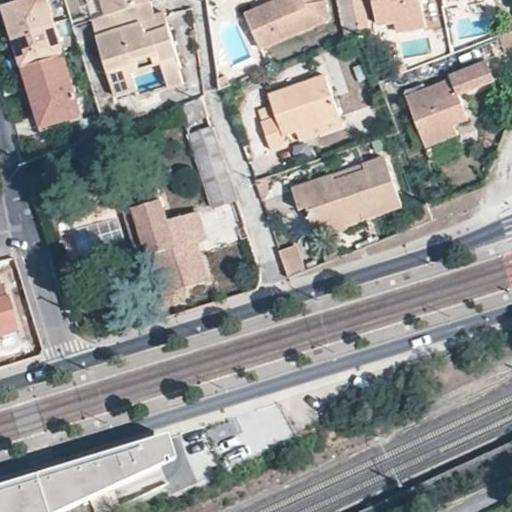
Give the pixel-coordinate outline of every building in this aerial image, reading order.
[(26,66),(64,54),(48,0),(23,0),(24,1),(5,6),(20,55),(23,53),(26,66)] [(131,72),(128,61),(156,52),(158,58),(172,53),(162,20),(153,22),(151,14),(146,0),(141,0),(102,12),(88,16),(112,92),(133,86),(136,85),(131,72)] [(98,0),(102,12),(141,0),(98,0)] [(245,12),(259,45),(328,15),(324,0),(270,0),(269,1),(245,12)] [(421,23),(416,0),(367,0),(372,21),(388,18),(390,29),(419,24),(421,23)] [(151,14),(153,22),(162,20),(159,12),(151,14)] [(372,21),(376,41),(420,33),(419,24),(390,29),(388,18),(372,21)] [(511,46),(511,25),(495,32),(502,51),(511,46)] [(158,58),(160,63),(165,82),(166,85),(178,82),(173,66),(176,65),(172,53),(158,58)] [(24,66),(36,107),(41,105),(47,122),(83,111),(64,54),(26,66),(24,66)] [(496,78),(488,59),(405,91),(424,141),(456,130),(452,118),(466,113),(458,92),(496,78)] [(285,129),(298,124),(338,109),(323,69),(270,88),(277,111),(262,117),(272,145),(288,139),(285,129)] [(298,124),(300,132),(341,117),(338,109),(298,124)] [(213,128),(190,135),(216,207),(238,199),(213,128)] [(302,202),(309,218),(354,202),(357,210),(395,195),(378,150),(287,184),(294,205),(302,202)] [(109,187),(83,195),(88,212),(114,205),(109,187)] [(168,296),(174,302),(184,299),(186,293),(185,285),(208,279),(197,240),(207,237),(200,212),(170,221),(160,188),(133,195),(136,207),(147,245),(149,254),(155,252),(168,296)] [(309,218),(312,226),(357,210),(354,202),(309,218)] [(147,245),(136,207),(127,209),(138,247),(147,245)] [(213,211),(216,228),(239,224),(236,207),(213,211)] [(296,246),(279,252),(288,276),(304,270),(296,246)] [(0,284),(0,335),(16,331),(2,284),(0,284)] [(153,446),(0,496),(0,511),(82,511),(161,474),(153,446)]
